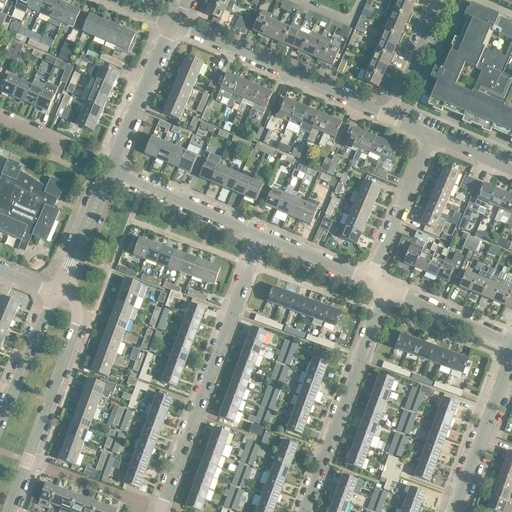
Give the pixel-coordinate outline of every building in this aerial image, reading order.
[(31,0),(17,0),(14,9),(26,14),(28,9),(31,0)] [(44,0),(31,0),(28,9),(39,14),(44,0)] [(57,2),(53,0),(44,0),(39,14),(50,19),(57,2)] [(207,0),(207,3),(225,11),(230,13),(235,3),(227,0),(207,0)] [(394,0),(391,0),(388,9),(392,11),(410,19),(412,14),(410,13),(412,8),(396,1),(394,0)] [(50,19),(48,24),(59,28),(61,23),(69,6),(57,2),(50,19)] [(205,14),(220,21),(225,11),(207,3),(205,7),(207,8),(205,14)] [(427,84),(423,94),(431,97),(427,106),(433,108),(432,110),(441,113),(442,109),(463,118),(461,122),(470,126),(471,124),(481,129),(481,131),(489,134),(491,130),(511,139),(510,143),(511,144),(511,80),(510,79),(510,77),(503,74),(511,51),(511,22),(498,17),(499,15),(487,10),(471,4),(468,10),(467,9),(463,17),(467,19),(458,40),(454,38),(451,47),(452,47),(448,57),(441,53),(435,65),(436,66),(435,68),(430,78),(431,79),(428,84),(427,84)] [(61,23),(73,28),(80,11),(69,6),(61,23)] [(261,10),(252,31),(258,34),(257,36),(262,38),(269,20),(272,15),(261,10)] [(404,28),(406,22),(408,23),(410,19),(392,11),(388,21),(404,28)] [(101,20),(89,15),(82,32),(94,37),(101,20)] [(0,28),(0,33),(4,35),(12,18),(6,16),(0,28)] [(239,17),(235,27),(240,30),(239,32),(244,34),(250,21),(245,19),(239,17)] [(112,25),(101,20),(94,37),(105,42),(112,25)] [(262,38),(266,40),(267,38),(273,40),(279,24),(269,20),(262,38)] [(402,39),(404,34),(401,33),(404,28),(388,21),(384,31),(402,39)] [(301,28),(291,23),(289,28),(281,47),(286,49),(287,46),(292,48),(301,28)] [(273,40),(278,42),(277,45),(281,47),(289,28),(279,24),(273,40)] [(116,47),(123,30),(112,25),(105,42),(116,47)] [(311,32),(301,28),(292,48),(298,51),(297,53),(301,55),(311,32)] [(116,47),(115,49),(119,51),(120,49),(128,52),(128,51),(130,52),(133,45),(131,44),(135,35),(123,30),(116,47)] [(395,48),(397,42),(400,43),(402,39),(384,31),(379,41),(395,48)] [(301,55),(306,57),(307,55),(312,57),(321,36),(311,32),(301,55)] [(26,39),(17,35),(15,40),(24,44),(26,39)] [(321,64),(329,45),(331,40),(321,36),(312,57),(318,59),(316,62),(321,64)] [(29,40),(27,45),(37,50),(39,44),(29,40)] [(64,61),(71,44),(65,41),(58,59),(64,61)] [(395,48),(379,41),(375,51),(393,59),(395,54),(393,53),(395,48)] [(11,42),(4,59),(10,61),(17,44),(11,42)] [(16,64),(23,46),(17,44),(10,61),(16,64)] [(47,54),(49,48),(39,44),(37,50),(47,54)] [(71,44),(64,61),(70,64),(77,46),(71,44)] [(321,64),(326,66),(327,63),(332,66),(339,50),(329,45),(321,64)] [(31,56),(41,60),(43,55),(34,51),(31,56)] [(97,56),(87,51),(85,56),(90,58),(95,61),(97,56)] [(387,68),(389,62),(391,63),(393,59),(375,51),(371,61),(387,68)] [(79,61),(87,64),(90,58),(85,56),(82,55),(79,61)] [(107,56),(105,62),(120,69),(123,63),(107,56)] [(44,61),(54,66),(56,61),(46,57),(44,61)] [(203,64),(186,57),(181,68),(198,75),(203,64)] [(346,62),(342,60),(336,73),(341,75),(347,62),(346,62)] [(385,79),(387,74),(384,73),(387,68),(371,61),(366,71),(385,79)] [(95,66),(90,77),(95,80),(112,88),(117,76),(112,73),(114,68),(101,62),(99,67),(95,66)] [(60,82),(66,85),(73,68),(67,66),(60,82)] [(194,87),(198,75),(181,68),(177,79),(194,87)] [(366,71),(362,81),(378,88),(380,82),(383,83),(385,79),(366,71)] [(215,72),(211,81),(216,83),(220,75),(215,72)] [(76,85),(80,76),(74,73),(70,83),(76,85)] [(220,103),(223,97),(229,99),(231,94),(238,79),(227,74),(215,101),(220,103)] [(20,81),(9,76),(2,93),(13,98),(20,81)] [(189,98),(194,87),(177,79),(172,91),(189,98)] [(231,94),(229,99),(234,101),(240,104),(243,99),(249,84),(238,79),(231,94)] [(91,91),(108,98),(112,88),(95,80),(91,91)] [(20,81),(13,98),(24,103),(32,86),(20,81)] [(34,81),(32,86),(24,103),(36,108),(43,91),(45,85),(34,81)] [(207,90),(212,92),(216,83),(211,81),(207,90)] [(43,91),(36,108),(47,113),(54,96),(58,88),(46,83),(45,85),(43,91)] [(70,83),(66,92),(72,95),(76,85),(70,83)] [(242,113),(245,105),(252,108),(260,89),(249,84),(243,99),(237,111),(242,113)] [(254,117),(256,111),(263,114),(272,94),(260,89),(252,108),(249,115),(254,117)] [(86,102),(103,110),(108,98),(91,91),(86,102)] [(184,109),(189,98),(172,91),(167,102),(184,109)] [(205,105),(209,96),(203,94),(200,103),(205,105)] [(65,95),(62,101),(68,103),(70,98),(65,95)] [(289,123),(297,104),(285,99),(277,118),(289,123)] [(68,103),(62,101),(55,116),(61,119),(68,103)] [(81,113),(98,121),(103,110),(86,102),(81,113)] [(179,121),(184,109),(167,102),(162,113),(179,121)] [(200,103),(196,112),(201,114),(205,105),(200,103)] [(297,104),(289,123),(293,125),(299,127),(300,128),(308,109),(297,104)] [(207,122),(213,110),(206,107),(201,120),(207,122)] [(310,134),(319,114),(308,109),(300,128),(299,127),(299,129),(310,134)] [(75,111),(71,123),(76,125),(93,132),(98,121),(81,113),(75,111)] [(324,133),(330,119),(319,114),(310,134),(307,141),(313,143),(319,131),(324,133)] [(195,129),(199,120),(194,118),(190,126),(192,127),(195,129)] [(335,138),(341,123),(330,119),(324,133),(318,145),(324,148),(329,136),(335,138)] [(159,121),(157,126),(166,129),(164,133),(167,134),(168,131),(171,125),(159,121)] [(266,144),(275,124),(269,122),(260,142),(266,144)] [(201,123),(199,128),(208,132),(210,127),(201,123)] [(264,129),(257,126),(252,139),(259,142),(264,129)] [(173,127),(171,132),(179,135),(182,130),(173,127)] [(364,133),(353,128),(347,143),(345,147),(356,152),(364,133)] [(188,139),(190,134),(182,130),(179,135),(188,139)] [(218,136),(226,140),(229,135),(220,131),(218,136)] [(352,160),(350,167),(354,169),(361,154),(368,157),(369,153),(375,138),(364,133),(356,152),(352,160)] [(145,154),(156,159),(163,142),(152,137),(145,154)] [(234,137),(231,142),(240,145),(242,140),(234,137)] [(369,153),(380,158),(387,143),(375,138),(369,153)] [(249,149),(251,144),(242,140),(240,145),(249,149)] [(167,164),(174,147),(163,142),(156,159),(167,164)] [(280,143),(277,149),(288,153),(291,148),(280,143)] [(380,158),(373,174),(385,179),(387,173),(381,170),(385,160),(392,163),(398,148),(387,143),(380,158)] [(184,157),(179,169),(190,174),(197,157),(200,149),(189,144),(186,152),(184,157)] [(266,148),(257,144),(255,150),(263,153),(266,148)] [(179,169),(186,152),(174,147),(167,164),(179,169)] [(272,157),(274,152),(266,148),(263,153),(272,157)] [(292,155),(299,159),(302,152),(294,149),(292,155)] [(206,161),(199,178),(210,182),(218,165),(221,158),(210,153),(206,161)] [(284,162),(293,166),(295,161),(287,157),(284,162)] [(327,174),(333,176),(340,159),(334,157),(332,161),(327,174)] [(332,161),(326,159),(320,171),(327,174),(332,161)] [(0,231),(21,241),(25,231),(32,234),(32,235),(46,241),(59,211),(53,209),(57,199),(59,199),(65,184),(50,178),(46,188),(20,171),(22,166),(8,160),(1,175),(2,175),(0,179),(0,231)] [(210,182),(222,187),(229,170),(218,165),(210,182)] [(299,165),(297,170),(306,174),(308,169),(299,165)] [(454,185),(459,174),(444,167),(439,179),(454,185)] [(314,177),(317,172),(308,169),(306,174),(314,177)] [(222,187),(233,192),(240,175),(229,170),(222,187)] [(340,182),(345,184),(349,176),(344,173),(343,175),(341,179),(340,182)] [(322,174),(319,179),(328,183),(330,178),(322,174)] [(233,192),(244,197),(252,180),(240,175),(233,192)] [(435,189),(450,196),(454,185),(439,179),(435,189)] [(472,179),(468,186),(462,183),(460,188),(473,193),(478,182),(472,179)] [(256,202),(263,185),(252,180),(244,197),(256,202)] [(381,188),(364,181),(359,193),(376,200),(381,188)] [(335,193),(340,195),(344,186),(338,184),(335,193)] [(472,211),(471,214),(475,216),(476,213),(479,207),(486,210),(486,209),(488,204),(494,189),(483,184),(472,211)] [(272,189),(265,206),(276,211),(284,194),(272,189)] [(444,208),(450,196),(435,189),(430,201),(444,208)] [(506,194),(494,189),(488,204),(500,209),(506,194)] [(371,211),(376,200),(359,193),(354,204),(371,211)] [(276,211),(288,216),(295,199),(284,194),(276,211)] [(499,223),(502,216),(508,219),(511,210),(511,196),(506,194),(500,209),(494,221),(499,223)] [(306,204),(299,221),(310,225),(318,208),(320,203),(309,198),(306,204)] [(334,209),(338,200),(332,198),(329,207),(334,209)] [(288,216),(299,221),(306,204),(295,199),(288,216)] [(445,221),(456,226),(458,221),(442,214),(444,208),(430,201),(425,212),(445,221)] [(366,223),(371,211),(354,204),(349,215),(366,223)] [(329,207),(325,215),(330,218),(334,209),(329,207)] [(425,212),(420,224),(425,226),(423,232),(438,238),(445,221),(425,212)] [(464,214),(459,226),(465,228),(470,217),(464,214)] [(361,234),(366,223),(349,215),(344,227),(361,234)] [(328,233),(333,222),(323,218),(319,229),(328,233)] [(339,238),(356,245),(361,234),(344,227),(339,238)] [(414,238),(426,243),(428,236),(417,232),(414,238)] [(464,234),(462,238),(466,240),(462,248),(468,250),(474,238),(467,236),(464,234)] [(315,246),(333,252),(337,242),(319,236),(315,246)] [(133,256),(145,260),(151,243),(139,238),(133,256)] [(468,250),(474,253),(480,241),(474,238),(468,250)] [(156,264),(162,247),(151,243),(145,260),(156,264)] [(423,248),(412,243),(403,263),(415,268),(421,253),(423,248)] [(429,250),(434,253),(437,246),(432,243),(429,250)] [(168,268),(174,251),(162,247),(156,264),(168,268)] [(445,257),(446,257),(448,251),(443,248),(440,255),(445,257)] [(483,261),(487,251),(482,248),(477,259),(483,261)] [(179,273),(186,255),(174,251),(168,268),(179,273)] [(425,273),(432,258),(421,253),(415,268),(425,273)] [(443,263),(437,277),(448,282),(454,269),(458,270),(463,257),(455,254),(452,259),(446,257),(445,257),(443,263)] [(179,273),(191,277),(198,260),(186,255),(179,273)] [(437,277),(443,263),(432,258),(425,273),(437,277)] [(191,277),(203,281),(209,264),(198,260),(191,277)] [(214,285),(220,268),(209,264),(203,281),(214,285)] [(137,272),(128,269),(126,274),(135,278),(137,272)] [(477,277),(470,292),(482,297),(491,276),(486,273),(480,271),(479,272),(477,277)] [(466,272),(459,287),(470,292),(477,277),(466,272)] [(142,274),(140,279),(149,282),(151,277),(142,274)] [(491,276),(482,297),(493,302),(499,287),(502,281),(497,279),(491,276)] [(149,282),(158,285),(160,280),(151,277),(149,282)] [(511,287),(511,277),(508,283),(502,281),(499,287),(493,302),(504,306),(511,287)] [(124,279),(120,291),(137,297),(142,286),(124,279)] [(171,290),(172,285),(164,282),(162,287),(171,290)] [(2,297),(6,299),(11,288),(5,285),(0,296),(2,297)] [(273,288),(267,302),(278,307),(284,292),(273,288)] [(198,293),(189,289),(187,295),(196,298),(198,293)] [(182,294),(178,293),(171,290),(165,306),(170,308),(173,298),(180,300),(182,294)] [(116,302),(133,309),(137,297),(120,291),(116,302)] [(166,294),(161,292),(157,301),(163,303),(166,294)] [(295,296),(284,292),(278,307),(290,311),(295,296)] [(207,296),(198,293),(196,298),(205,301),(207,296)] [(306,300),(295,296),(290,311),(301,315),(306,300)] [(2,297),(0,302),(0,309),(14,316),(19,304),(6,299),(2,297)] [(318,304),(306,300),(301,315),(312,319),(318,304)] [(112,314),(129,320),(133,309),(116,302),(112,314)] [(205,310),(190,304),(186,315),(201,321),(205,310)] [(329,308),(318,304),(312,319),(323,323),(329,308)] [(157,317),(160,309),(155,307),(152,315),(157,317)] [(165,320),(169,310),(164,308),(160,318),(165,320)] [(335,327),(340,312),(329,308),(323,323),(335,327)] [(14,316),(0,309),(0,322),(10,327),(14,316)] [(107,325),(125,332),(129,320),(112,314),(107,325)] [(152,315),(148,324),(154,326),(157,317),(152,315)] [(197,332),(201,321),(186,315),(182,327),(197,332)] [(271,327),(273,323),(273,322),(256,315),(254,321),(271,327)] [(160,318),(156,328),(161,330),(165,320),(160,318)] [(10,327),(0,322),(0,336),(5,338),(10,327)] [(273,323),(271,327),(281,331),(283,326),(273,323)] [(103,337),(120,343),(125,332),(107,325),(103,337)] [(192,343),(197,332),(182,327),(178,338),(192,343)] [(285,327),(283,332),(293,336),(295,331),(285,327)] [(266,333),(251,328),(247,339),(262,344),(266,333)] [(149,340),(152,331),(147,329),(143,338),(149,340)] [(157,342),(161,332),(156,330),(152,341),(157,342)] [(303,339),(305,335),(295,331),(293,336),(303,339)] [(400,334),(395,349),(406,354),(412,339),(400,334)] [(306,340),(316,344),(317,339),(307,335),(306,340)] [(99,348),(116,355),(120,343),(103,337),(99,348)] [(143,338),(140,347),(145,349),(149,340),(143,338)] [(188,355),(192,343),(178,338),(173,349),(188,355)] [(317,339),(316,344),(333,350),(335,344),(318,338),(317,339)] [(258,356),(262,344),(247,339),(243,350),(258,356)] [(406,354),(417,358),(423,343),(412,339),(406,354)] [(280,351),(285,353),(289,342),(284,340),(280,351)] [(152,341),(148,351),(153,352),(157,342),(152,341)] [(288,354),(293,356),(297,345),(292,343),(288,354)] [(417,358),(429,362),(434,347),(423,343),(417,358)] [(429,362),(440,366),(445,351),(434,347),(429,362)] [(95,360),(112,366),(116,355),(99,348),(95,360)] [(184,367),(188,355),(173,349),(169,361),(184,367)] [(254,367),(258,356),(243,350),(239,361),(254,367)] [(280,351),(276,362),(281,364),(285,353),(280,351)] [(326,368),(330,357),(315,351),(311,362),(326,368)] [(440,366),(451,370),(457,355),(445,351),(440,366)] [(140,363),(144,355),(138,353),(135,361),(140,363)] [(149,366),(153,355),(148,353),(143,364),(149,366)] [(293,356),(288,354),(284,365),(289,367),(293,356)] [(462,374),(468,359),(457,355),(451,370),(462,374)] [(90,371),(108,378),(112,366),(95,360),(90,371)] [(135,361),(132,370),(137,372),(140,363),(135,361)] [(180,377),(184,367),(169,361),(165,372),(180,377)] [(235,373),(250,378),(254,367),(239,361),(235,373)] [(307,374),(322,379),(326,368),(311,362),(307,374)] [(401,368),(384,362),(382,368),(399,374),(400,369),(401,368)] [(149,383),(152,377),(145,375),(149,366),(143,364),(138,379),(149,383)] [(276,364),(272,374),(277,375),(281,365),(276,364)] [(284,366),(280,377),(285,378),(288,368),(284,366)] [(399,374),(409,378),(410,373),(400,369),(399,374)] [(161,383),(176,388),(180,377),(165,372),(161,383)] [(231,384),(246,389),(250,378),(235,373),(231,384)] [(268,384),(273,386),(277,375),(272,374),(268,384)] [(307,374),(303,385),(318,391),(322,379),(307,374)] [(413,374),(411,379),(421,382),(423,378),(413,374)] [(375,386),(390,392),(394,380),(379,375),(375,386)] [(285,378),(280,377),(276,387),(281,388),(285,378)] [(421,382),(431,386),(433,381),(423,378),(421,382)] [(102,380),(101,384),(88,379),(83,391),(100,397),(108,400),(110,393),(113,394),(116,385),(102,380)] [(126,384),(135,387),(137,382),(128,379),(126,384)] [(137,382),(135,387),(132,396),(131,398),(137,400),(140,390),(146,392),(149,386),(137,382)] [(445,386),(435,382),(433,387),(443,391),(445,386)] [(227,395),(242,401),(246,389),(231,384),(227,395)] [(303,385),(299,396),(314,402),(318,391),(303,385)] [(433,396),(435,390),(422,385),(416,401),(421,403),(424,393),(433,396)] [(460,397),(462,391),(445,385),(445,386),(443,391),(460,397)] [(269,398),(272,388),(268,386),(264,396),(269,398)] [(371,397),(386,403),(390,392),(375,386),(371,397)] [(417,388),(412,386),(408,398),(413,400),(417,388)] [(259,399),(262,389),(256,387),(252,397),(259,399)] [(276,401),(280,391),(275,389),(272,399),(276,401)] [(83,391),(79,402),(96,408),(100,397),(83,391)] [(123,393),(121,398),(130,401),(131,398),(132,396),(123,393)] [(172,400),(157,394),(153,406),(167,411),(172,400)] [(222,406),(237,412),(242,401),(227,395),(222,406)] [(264,396),(260,406),(265,407),(269,398),(264,396)] [(299,396),(295,407),(310,413),(314,402),(299,396)] [(367,408),(382,414),(386,403),(371,397),(367,408)] [(127,408),(133,410),(137,400),(131,398),(130,401),(127,408)] [(408,398),(404,408),(409,410),(413,400),(408,398)] [(439,410),(454,415),(458,404),(443,398),(439,410)] [(272,399),(268,408),(273,410),(276,401),(272,399)] [(412,411),(417,413),(421,403),(416,401),(412,411)] [(79,402),(75,414),(92,420),(96,408),(79,402)] [(153,406),(148,417),(163,422),(167,411),(153,406)] [(233,423),(237,412),(222,406),(218,418),(233,423)] [(114,407),(111,414),(116,415),(115,416),(121,418),(124,409),(119,407),(118,408),(114,407)] [(295,407),(291,419),(305,424),(310,413),(295,407)] [(264,410),(260,408),(256,417),(261,419),(264,410)] [(362,420),(377,425),(382,414),(367,408),(362,420)] [(132,412),(127,410),(123,420),(128,422),(132,412)] [(454,415),(439,410),(435,421),(450,426),(454,415)] [(267,411),(264,421),(268,423),(272,413),(267,411)] [(408,412),(403,411),(400,421),(405,423),(408,412)] [(416,415),(411,413),(407,424),(412,425),(416,415)] [(75,414),(71,425),(88,432),(92,420),(75,414)] [(247,420),(259,424),(261,419),(256,417),(249,415),(247,420)] [(115,416),(112,425),(117,426),(121,418),(115,416)] [(148,417),(144,428),(159,433),(163,422),(148,417)] [(305,424),(291,419),(286,430),(301,435),(305,424)] [(119,430),(124,432),(128,422),(123,420),(119,430)] [(358,431),(373,436),(377,425),(362,420),(358,431)] [(400,421),(396,431),(401,433),(405,423),(400,421)] [(435,421),(430,432),(445,438),(450,426),(435,421)] [(407,424),(404,434),(409,435),(412,425),(407,424)] [(71,425),(66,437),(84,443),(88,432),(71,425)] [(250,432),(260,436),(263,429),(252,425),(250,432)] [(140,427),(138,432),(142,434),(140,439),(155,445),(159,433),(144,428),(140,427)] [(214,428),(210,439),(225,445),(229,434),(214,428)] [(112,441),(115,432),(110,430),(107,439),(112,441)] [(354,442),(369,448),(373,436),(358,431),(354,442)] [(123,434),(119,432),(115,443),(120,444),(123,434)] [(430,432),(426,443),(441,449),(445,438),(430,432)] [(266,445),(270,434),(265,433),(261,443),(266,445)] [(400,435),(395,433),(391,443),(396,445),(400,435)] [(408,438),(403,436),(399,446),(404,448),(408,438)] [(66,437),(62,448),(79,455),(84,443),(66,437)] [(107,439),(104,447),(109,449),(112,441),(107,439)] [(140,439),(136,450),(151,456),(155,445),(140,439)] [(225,445),(210,439),(206,451),(221,456),(225,445)] [(247,441),(243,452),(248,453),(252,443),(253,442),(248,440),(247,441)] [(278,452),(293,457),(297,446),(282,441),(278,452)] [(350,453),(365,459),(369,448),(354,442),(350,453)] [(111,453),(116,455),(120,444),(115,443),(111,453)] [(391,443),(388,453),(393,455),(396,445),(391,443)] [(426,443),(422,455),(437,460),(441,449),(426,443)] [(255,444),(251,455),(256,456),(256,455),(263,458),(265,453),(258,450),(260,446),(255,444)] [(399,446),(395,456),(400,458),(404,448),(399,446)] [(58,460),(75,466),(79,455),(62,448),(58,460)] [(136,450),(132,462),(147,467),(151,456),(136,450)] [(221,456),(206,451),(202,462),(217,467),(221,456)] [(243,452),(240,462),(244,464),(248,453),(243,452)] [(289,469),(293,457),(278,452),(274,463),(289,469)] [(107,455),(102,453),(99,462),(104,463),(107,455)] [(361,470),(365,459),(350,453),(346,465),(361,470)] [(115,457),(110,455),(106,466),(111,467),(115,457)] [(251,455),(247,465),(252,466),(256,456),(251,455)] [(389,468),(390,467),(394,457),(389,455),(385,466),(389,468)] [(422,455),(418,466),(433,471),(437,460),(422,455)] [(394,457),(390,467),(395,469),(398,459),(394,457)] [(86,467),(83,474),(97,479),(100,472),(101,472),(104,463),(99,462),(95,470),(86,467)] [(132,462),(128,473),(143,478),(147,467),(132,462)] [(217,467),(202,462),(198,473),(213,478),(217,467)] [(285,480),(289,469),(274,463),(270,474),(285,480)] [(511,466),(504,463),(500,475),(511,479),(511,466)] [(240,476),(244,466),(239,464),(235,474),(240,476)] [(103,476),(107,478),(111,467),(106,466),(103,476)] [(385,479),(389,468),(385,466),(381,477),(385,479)] [(433,471),(418,466),(414,477),(429,482),(433,471)] [(248,479),(252,469),(247,467),(243,477),(248,479)] [(395,469),(390,467),(389,468),(385,479),(387,479),(392,481),(397,483),(401,471),(395,469)] [(124,484),(139,490),(143,478),(128,473),(124,484)] [(213,478),(198,473),(194,484),(209,490),(213,478)] [(235,474),(231,484),(236,486),(240,476),(235,474)] [(281,491),(285,480),(270,474),(266,485),(281,491)] [(338,486),(353,492),(357,481),(342,475),(338,486)] [(511,492),(511,487),(511,479),(500,475),(496,486),(511,492)] [(243,477),(239,487),(244,489),(248,479),(243,477)] [(383,489),(388,491),(392,481),(387,479),(383,489)] [(38,505),(48,509),(50,504),(56,488),(46,484),(38,505)] [(209,490),(194,484),(190,495),(205,501),(209,490)] [(277,502),(281,491),(266,485),(262,497),(277,502)] [(225,490),(224,495),(227,496),(232,498),(235,488),(231,486),(229,491),(225,490)] [(349,503),(353,492),(338,486),(334,498),(349,503)] [(506,503),(511,492),(496,486),(492,497),(506,503)] [(61,508),(67,492),(56,488),(50,504),(61,508)] [(410,488),(406,499),(421,504),(425,493),(410,488)] [(239,501),(243,491),(238,489),(235,499),(239,501)] [(376,501),(380,490),(375,489),(371,499),(376,501)] [(383,503),(387,493),(382,491),(379,502),(383,503)] [(67,492),(61,508),(59,511),(70,511),(77,496),(67,492)] [(195,510),(200,511),(205,501),(190,495),(185,507),(195,510)] [(70,511),(82,511),(87,499),(77,496),(70,511)] [(227,496),(223,507),(228,508),(232,498),(227,496)] [(268,511),(273,511),(277,502),(262,497),(258,508),(268,511)] [(487,509),(494,511),(510,511),(511,509),(511,505),(506,503),(492,497),(487,509)] [(337,511),(345,511),(349,503),(334,498),(330,509),(337,511)] [(93,511),(96,503),(87,499),(82,511),(93,511)] [(235,499),(231,510),(236,511),(239,501),(235,499)] [(367,509),(372,511),(376,501),(371,499),(367,509)] [(418,511),(421,504),(406,499),(402,510),(406,511),(418,511)] [(375,511),(380,511),(383,503),(379,502),(375,511)] [(104,511),(107,507),(96,503),(93,511),(104,511)]
